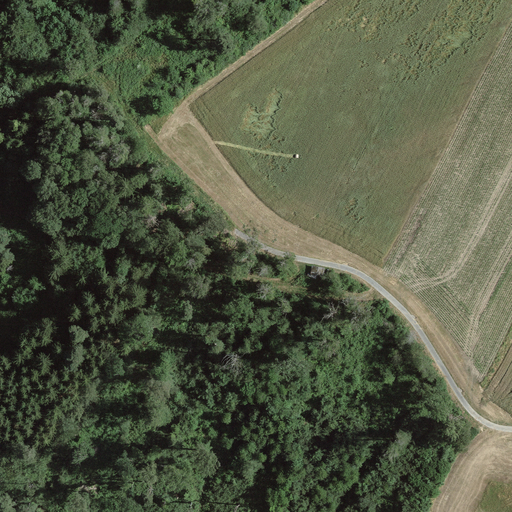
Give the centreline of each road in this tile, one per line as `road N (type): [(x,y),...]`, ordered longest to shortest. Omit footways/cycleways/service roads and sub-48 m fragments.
road 1 (track): [(385,292),(323,296),(0,201)]
road 2 (track): [(511,429),(491,429),(470,414),(385,292),(333,264),(259,246),(236,229)]
